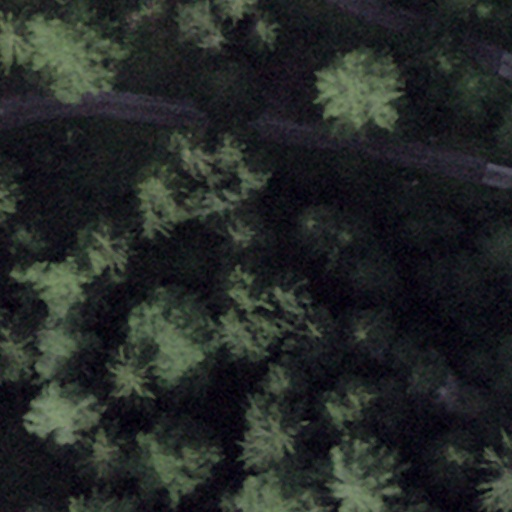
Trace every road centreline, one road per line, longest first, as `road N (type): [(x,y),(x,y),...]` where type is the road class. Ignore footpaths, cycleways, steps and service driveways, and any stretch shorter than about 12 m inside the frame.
road 1 (track): [(0,115),(90,99),(511,174)]
road 2 (track): [(511,71),(361,0)]
